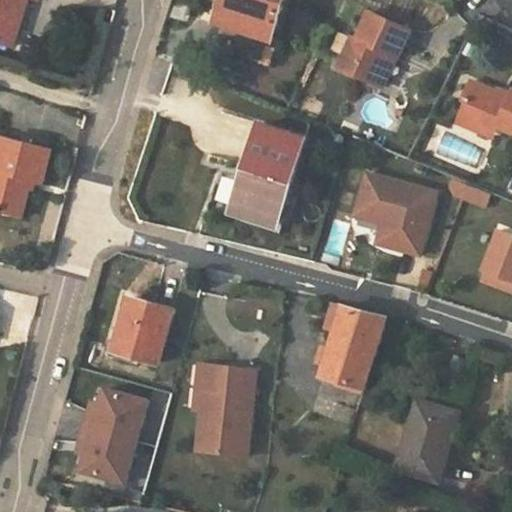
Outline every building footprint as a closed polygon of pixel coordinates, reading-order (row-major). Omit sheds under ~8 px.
[(0,0),(0,39),(14,44),(28,0),(0,0)] [(229,0),(225,13),(255,22),(253,29),(274,35),(285,0),(229,0)] [(354,37),(340,66),(376,81),(388,55),(397,59),(399,60),(412,31),(371,12),(358,39),(354,37)] [(268,48),(264,60),(273,63),(276,51),(268,48)] [(388,55),(376,81),(385,86),(397,59),(388,55)] [(469,101),(464,111),(500,125),(511,129),(511,96),(511,98),(472,82),(465,99),(469,101)] [(500,125),(464,111),(460,121),(496,136),(500,125)] [(308,140),(260,125),(231,215),(278,230),(308,140)] [(4,135),(0,152),(0,192),(7,195),(4,207),(24,212),(30,188),(32,179),(38,181),(43,182),(52,148),(4,135)] [(368,173),(357,215),(384,222),(395,225),(389,245),(421,254),(438,192),(368,173)] [(32,179),(30,188),(36,190),(38,181),(32,179)] [(488,207),(493,193),(470,183),(464,198),(488,207)] [(395,225),(384,222),(378,242),(389,245),(395,225)] [(511,233),(501,230),(487,270),(511,279),(511,233)] [(511,290),(511,279),(487,270),(483,280),(511,290)] [(131,296),(117,349),(160,361),(174,308),(131,296)] [(335,302),(326,327),(338,331),(346,305),(335,302)] [(389,316),(346,305),(338,331),(333,347),(327,365),(324,375),(366,388),(389,316)] [(324,344),(320,362),(327,365),(333,347),(324,344)] [(470,360),(457,356),(446,385),(459,389),(470,360)] [(197,406),(204,407),(207,387),(226,389),(229,363),(202,360),(197,406)] [(204,407),(199,447),(249,453),(259,367),(229,363),(226,389),(207,387),(204,407)] [(460,413),(421,401),(400,467),(437,479),(450,433),(454,434),(460,413)] [(74,470),(70,486),(99,492),(103,477),(74,470)] [(131,489),(129,497),(141,499),(143,492),(131,489)]
